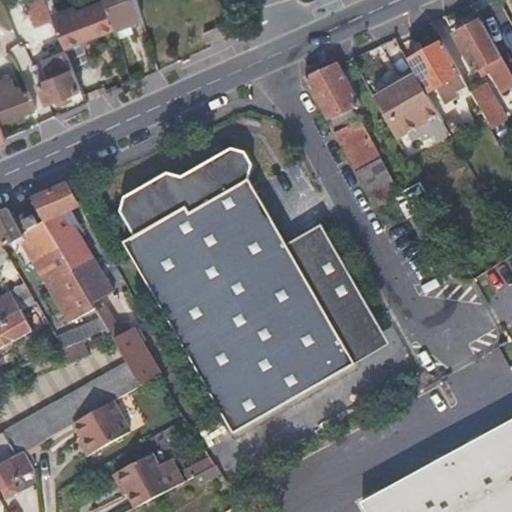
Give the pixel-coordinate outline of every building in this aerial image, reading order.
[(42,0),(38,0),(29,4),(22,6),(30,31),(52,25),(47,13),(42,0)] [(129,27),(140,22),(134,0),(101,0),(104,7),(113,32),(117,43),(132,38),(129,27)] [(62,51),(113,32),(104,7),(75,18),(72,11),(55,17),(53,11),(47,13),(52,25),(62,51)] [(511,90),(511,74),(483,22),(456,37),(476,72),(480,71),(483,77),(492,72),(504,94),(511,90)] [(445,44),(411,63),(417,74),(419,78),(429,95),(437,91),(444,105),(457,98),(455,94),(468,86),(445,44)] [(41,108),(74,95),(61,60),(36,69),(42,85),(33,88),(41,108)] [(306,80),(309,85),(330,121),(353,109),(361,105),(337,66),(306,80)] [(419,78),(376,98),(399,139),(443,118),(429,95),(419,78)] [(0,87),(0,124),(32,111),(26,94),(11,99),(5,85),(0,87)] [(473,95),(493,129),(507,122),(487,88),(473,95)] [(353,109),(330,121),(337,133),(360,122),(353,109)] [(360,122),(337,133),(359,172),(381,160),(360,122)] [(247,175),(249,179),(254,164),(247,152),(232,151),(183,177),(169,174),(126,198),(121,212),(136,236),(247,175)] [(359,172),(373,197),(394,185),(381,160),(359,172)] [(355,330),(303,233),(286,243),(249,179),(247,175),(136,236),(126,242),(234,431),(354,363),(340,338),(355,330)] [(434,203),(423,182),(400,194),(411,216),(434,203)] [(65,185),(31,200),(44,222),(95,309),(99,316),(101,320),(107,332),(126,367),(137,390),(155,380),(158,378),(136,332),(119,340),(97,302),(109,295),(77,239),(82,236),(68,210),(77,205),(68,190),(65,185)] [(21,236),(40,224),(31,210),(12,221),(21,236)] [(0,212),(0,247),(0,248),(14,240),(17,238),(4,211),(0,212)] [(17,238),(14,240),(68,325),(95,309),(44,222),(40,224),(21,236),(17,238)] [(321,223),(303,233),(355,330),(376,319),(321,223)] [(7,293),(0,296),(0,348),(29,332),(7,293)] [(94,337),(107,332),(101,320),(99,316),(88,322),(94,337)] [(59,340),(65,350),(86,341),(94,338),(89,327),(59,340)] [(86,341),(65,350),(72,362),(91,355),(86,341)] [(109,405),(137,390),(126,367),(2,434),(6,442),(0,445),(0,463),(18,453),(70,426),(109,405)] [(125,435),(109,405),(70,426),(87,457),(125,435)] [(511,436),(511,426),(490,438),(476,445),(484,451),(511,436)] [(365,502),(370,511),(413,511),(479,476),(511,457),(511,436),(484,451),(476,445),(445,461),(443,471),(383,501),(380,494),(365,502)] [(0,463),(0,498),(0,499),(12,493),(9,485),(16,482),(15,478),(29,472),(28,469),(18,453),(0,463)] [(135,507),(169,489),(150,454),(117,472),(127,492),(135,507)] [(498,510),(493,511),(511,511),(511,457),(479,476),(498,510)] [(445,461),(380,494),(383,501),(443,471),(445,461)] [(217,476),(212,469),(191,479),(195,487),(217,476)] [(127,492),(117,472),(111,475),(122,495),(127,492)] [(479,476),(413,511),(493,511),(498,510),(479,476)]
